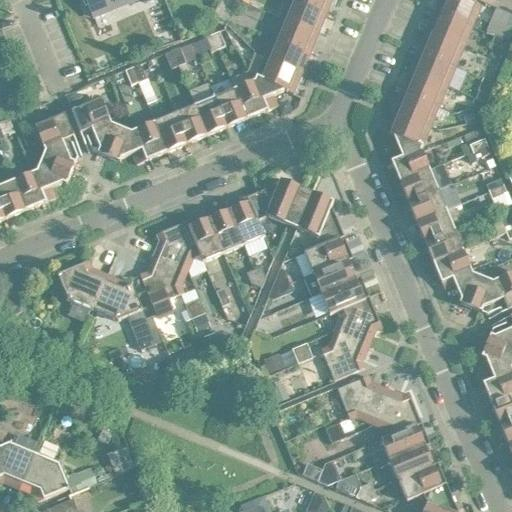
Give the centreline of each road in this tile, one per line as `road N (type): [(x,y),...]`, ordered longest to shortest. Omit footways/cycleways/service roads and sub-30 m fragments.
road 1 (residential): [(328,126),(487,511)]
road 2 (residential): [(0,256),(328,126)]
road 3 (residential): [(328,126),(375,0)]
